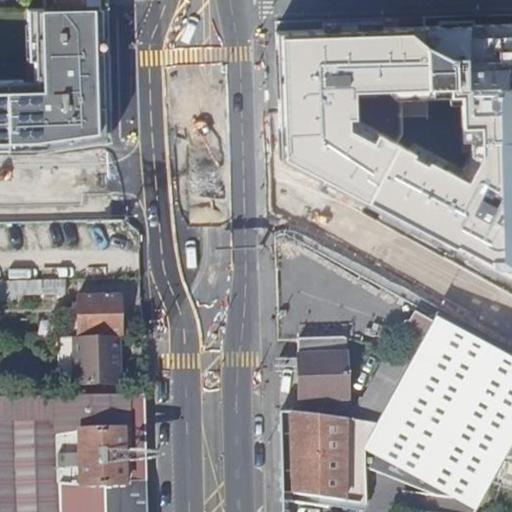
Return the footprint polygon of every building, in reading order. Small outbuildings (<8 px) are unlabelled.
[(58,5),(29,6),(31,57),(36,57),(37,79),(26,79),(26,77),(0,78),(0,146),(12,146),(12,139),(21,138),(22,145),(39,146),(39,150),(115,137),(110,4),(58,5)] [(451,249),(479,264),(481,260),(496,268),(494,272),(511,281),(511,23),(276,32),(280,158),(382,213),(384,209),(411,223),(409,227),(436,241),(438,237),(454,245),(451,249)] [(267,86),(260,86),(260,105),(268,105),(267,86)] [(69,278),(5,280),(6,294),(69,293),(69,278)] [(117,335),(121,335),(121,294),(78,295),(78,331),(68,331),(67,336),(75,336),(117,335)] [(417,354),(435,321),(418,311),(412,321),(407,323),(403,328),(404,335),(399,344),(417,354)] [(478,511),(511,451),(511,359),(437,318),(435,321),(417,354),(415,357),(377,427),(366,448),(366,471),(436,500),(431,511),(478,511)] [(117,335),(75,336),(76,382),(118,381),(117,335)] [(341,339),(301,341),(302,403),(350,402),(349,341),(341,339)] [(351,422),(377,427),(415,357),(397,353),(370,401),(363,401),(351,422)] [(145,450),(143,392),(0,395),(0,511),(71,511),(147,509),(145,450)] [(326,500),(348,504),(351,422),(291,413),(293,495),(326,500)]
